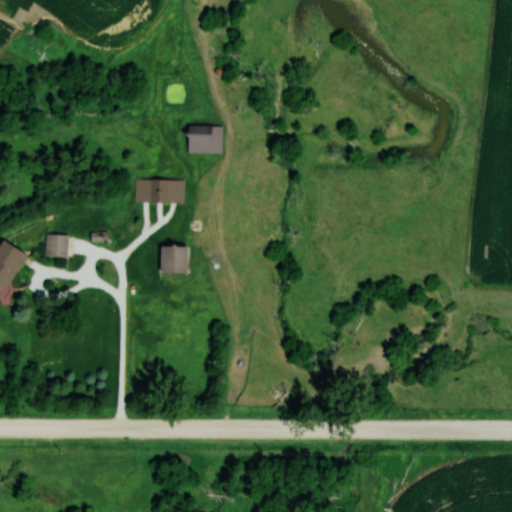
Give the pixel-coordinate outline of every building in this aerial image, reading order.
[(221,153),(221,124),(182,124),(182,153),(221,153)] [(182,179),(133,179),(133,202),(182,202),(182,179)] [(42,257),(65,257),(65,234),(42,234),(42,257)] [(0,289),(4,292),(22,254),(0,242),(0,289)] [(156,246),(156,274),(183,274),(183,246),(156,246)]
